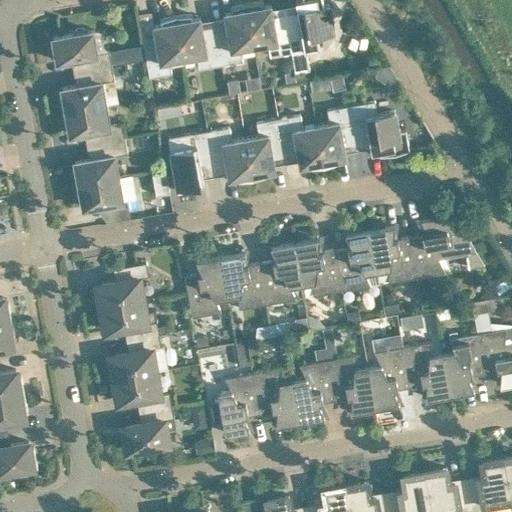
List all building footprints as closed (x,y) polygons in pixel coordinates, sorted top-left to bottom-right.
[(295,0),(297,11),(287,13),(292,51),(296,71),(309,68),(305,49),(319,46),(317,33),(333,30),(328,3),(323,4),(322,0),(295,0)] [(292,51),(287,13),(272,15),(270,3),(263,5),(262,1),(247,2),(255,44),(267,42),(269,55),(292,51)] [(255,44),(247,2),(231,6),(231,10),(224,11),(226,23),(214,25),(221,63),(242,60),(240,46),(255,44)] [(221,63),(214,25),(201,27),(199,16),(192,17),(191,13),(175,15),(183,56),(196,54),(199,67),(221,63)] [(183,56),(175,15),(160,19),(161,23),(153,24),(155,36),(142,38),(149,76),(171,72),(169,59),(183,56)] [(80,59),(82,69),(112,64),(109,50),(96,52),(92,29),(88,30),(83,26),(76,28),(72,33),(53,36),(53,40),(50,45),(51,52),(56,56),(57,60),(71,57),(72,61),(80,59)] [(101,81),(114,78),(112,64),(82,69),(84,79),(76,81),(76,84),(62,87),(63,93),(59,98),(61,110),(105,102),(101,81)] [(375,99),(349,104),(356,142),(369,140),(371,151),(378,150),(379,154),(395,153),(409,148),(405,127),(398,129),(395,109),(377,112),(375,99)] [(109,125),(105,102),(61,110),(64,124),(69,127),(70,133),(84,130),(85,134),(93,132),(95,141),(124,136),(122,123),(109,125)] [(343,144),(356,142),(349,104),(327,108),(330,121),(316,123),(323,165),(339,161),(338,157),(345,156),(343,144)] [(323,165),(316,123),(302,126),(300,113),(278,117),(285,155),(297,153),(299,164),(307,163),(307,166),(323,165)] [(272,157),(285,155),(278,117),(256,121),(259,134),(245,136),(253,178),(268,174),(267,170),(275,169),(272,157)] [(253,178),(245,136),(231,139),(229,125),(207,129),(212,161),(213,167),(227,165),(229,177),(236,176),(237,179),(253,178)] [(200,163),(212,161),(207,129),(193,132),(169,137),(171,149),(170,149),(178,191),(193,188),(192,183),(204,181),(200,163)] [(127,151),(124,136),(95,141),(97,152),(89,154),(89,157),(75,160),(76,166),(72,171),(74,184),(118,176),(114,154),(127,151)] [(169,192),(166,168),(152,171),(156,194),(169,192)] [(122,199),(118,176),(74,184),(77,197),(82,200),(83,206),(97,204),(98,209),(113,206),(112,201),(122,199)] [(455,214),(420,220),(426,232),(410,235),(417,275),(445,270),(439,257),(466,252),(469,266),(484,264),(455,214)] [(417,275),(410,235),(393,238),(394,224),(370,229),(377,268),(389,266),(388,281),(417,275)] [(377,268),(370,229),(346,233),(351,245),(335,248),(342,289),(370,284),(364,270),(377,268)] [(342,289),(335,248),(318,251),(319,238),(295,242),(302,281),(314,279),(313,294),(342,289)] [(302,281),(295,242),(271,246),(276,258),(260,261),(267,302),(295,297),(289,283),(302,281)] [(267,302),(260,261),(243,264),(244,251),(220,255),(227,294),(239,292),(238,307),(267,302)] [(227,294),(220,255),(196,259),(202,272),(184,275),(191,315),(221,310),(214,297),(227,294)] [(146,261),(119,266),(121,279),(97,283),(101,305),(143,298),(139,276),(148,274),(146,261)] [(497,303),(494,300),(494,295),(471,299),(474,312),(494,309),(494,306),(497,303)] [(0,321),(11,320),(8,301),(4,302),(3,296),(0,296),(0,321)] [(145,311),(143,298),(101,305),(105,329),(129,325),(131,337),(159,332),(154,309),(145,311)] [(15,338),(11,320),(0,321),(0,346),(12,345),(11,339),(15,338)] [(511,325),(488,330),(477,331),(484,372),(501,369),(500,383),(511,380),(511,325)] [(484,372),(477,331),(449,336),(455,350),(443,352),(450,392),(474,387),(468,375),(484,372)] [(161,345),(159,332),(131,337),(134,350),(109,354),(113,377),(155,369),(167,367),(163,344),(161,345)] [(247,339),(250,355),(258,353),(255,338),(247,339)] [(450,392),(443,352),(430,354),(431,340),(402,345),(410,385),(426,382),(425,396),(450,392)] [(410,385),(402,345),(374,350),(380,363),(368,365),(375,405),(399,401),(393,388),(410,385)] [(375,405),(368,365),(355,368),(356,353),(328,358),(335,399),(351,396),(350,409),(375,405)] [(335,399),(328,358),(299,363),(305,376),(293,379),(300,418),(324,414),(318,402),(335,399)] [(300,418),(293,379),(280,381),(281,366),(253,371),(260,412),(277,409),(275,422),(300,418)] [(0,371),(0,395),(24,392),(21,373),(17,374),(16,368),(0,371)] [(159,393),(155,369),(113,377),(118,400),(142,396),(144,408),(171,403),(169,391),(159,393)] [(260,412),(253,371),(224,376),(231,390),(217,392),(219,399),(210,400),(214,421),(222,420),(224,431),(249,427),(243,415),(260,412)] [(28,411),(24,392),(0,395),(0,432),(4,432),(2,421),(25,417),(24,411),(28,411)] [(174,416),(171,403),(144,408),(146,421),(122,425),(126,449),(168,441),(164,418),(174,416)] [(6,445),(4,432),(0,432),(0,471),(21,467),(21,468),(37,466),(34,445),(30,446),(29,440),(6,445)] [(511,454),(503,456),(510,498),(511,497),(511,454)] [(510,498),(503,456),(481,460),(484,475),(466,478),(472,511),(479,511),(484,511),(483,502),(510,498)] [(334,475),(333,461),(320,462),(320,475),(334,475)] [(472,511),(466,478),(449,481),(446,466),(424,470),(432,511),(459,507),(459,511),(472,511)] [(429,511),(432,511),(424,470),(402,473),(405,489),(387,492),(390,511),(429,511)] [(390,511),(387,492),(370,495),(367,480),(345,483),(350,511),(390,511)] [(350,511),(345,483),(323,487),(326,503),(309,506),(309,511),(350,511)] [(309,511),(309,506),(291,509),(289,494),(266,498),(268,511),(309,511)] [(258,511),(256,498),(241,501),(242,511),(258,511)]
